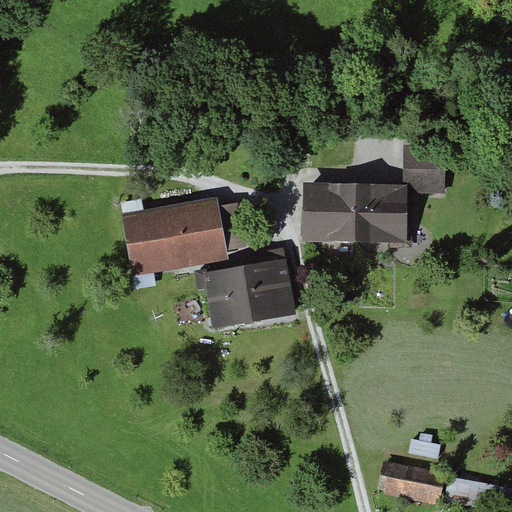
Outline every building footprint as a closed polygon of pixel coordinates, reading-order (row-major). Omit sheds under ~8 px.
[(411,185),(312,184),(311,240),(413,242),(414,194),(447,195),(447,157),(411,156),(411,185)] [(223,201),(132,216),(141,270),(231,256),(223,201)] [(282,266),(204,276),(210,325),(288,315),(282,266)] [(453,477),(395,465),(389,494),(447,506),(453,477)] [(453,495),(486,497),(487,483),(454,481),(453,495)]
